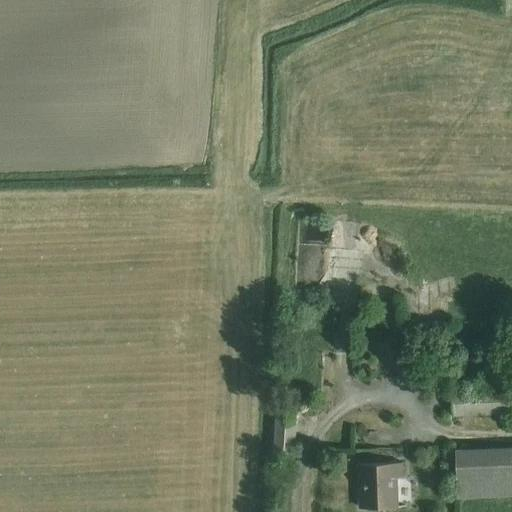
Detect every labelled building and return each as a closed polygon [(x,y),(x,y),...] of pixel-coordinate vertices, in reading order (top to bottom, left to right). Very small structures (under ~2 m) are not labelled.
[(466,365),(455,365),(456,379),(467,378),(466,365)] [(454,416),(510,413),(508,389),(452,392),(454,416)] [(294,454),(296,408),(276,407),(274,453),(294,454)] [(458,498),(511,495),(511,447),(456,450),(458,498)] [(381,511),(386,507),(406,506),(398,506),(397,477),(403,477),(402,462),(358,464),(359,481),(360,481),(361,508),(373,508),(377,511),(381,511)]
